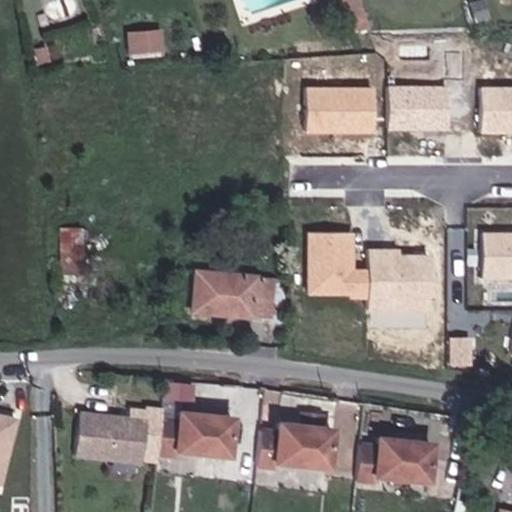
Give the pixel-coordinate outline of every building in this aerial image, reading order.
[(365,26),(356,0),(337,0),(348,32),(365,26)] [(128,55),(163,52),(162,26),(126,28),(128,55)] [(446,130),(446,88),(387,89),(387,130),(446,130)] [(511,132),(511,88),(481,89),(481,133),(511,132)] [(372,133),(372,90),(305,90),(305,134),(372,133)] [(60,227),(60,242),(83,242),(83,226),(60,227)] [(511,234),(484,235),(484,279),(511,279),(511,234)] [(352,272),(352,235),(309,235),(309,296),(351,296),(351,300),(368,299),(368,272),(352,272)] [(430,311),(429,258),(399,258),(388,258),(388,252),(368,252),(368,272),(368,299),(368,312),(430,311)] [(270,315),(272,280),(195,273),(193,311),(251,316),(270,315)] [(167,396),(177,397),(178,388),(194,390),(194,383),(168,381),(167,396)] [(229,450),(232,412),(180,407),(179,416),(162,415),(159,449),(177,451),(177,445),(229,450)] [(143,457),(146,419),(137,418),(133,414),(80,409),(76,451),(143,457)] [(328,462),(331,423),(320,422),(321,411),(303,410),(302,421),(278,418),(277,428),(261,426),(257,460),(275,462),(275,457),(328,462)] [(20,419),(0,413),(0,487),(2,488),(20,419)] [(427,473),(431,436),(378,431),(377,440),(360,438),(357,473),(375,474),(375,469),(427,473)]
